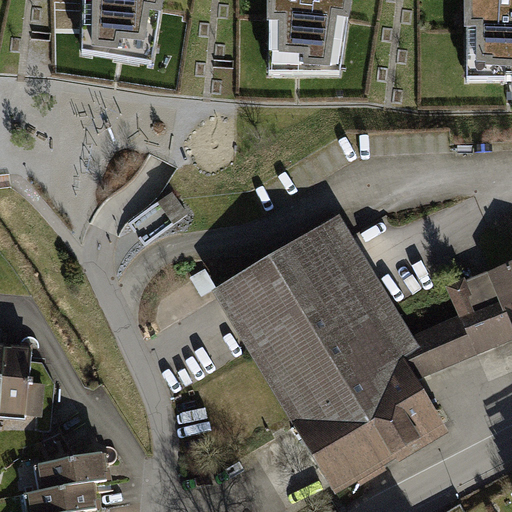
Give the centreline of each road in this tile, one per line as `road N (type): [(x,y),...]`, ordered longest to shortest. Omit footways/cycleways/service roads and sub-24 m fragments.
road 1 (unknown): [(163,483),(93,418),(42,336),(0,316)]
road 2 (residential): [(511,442),(385,511)]
